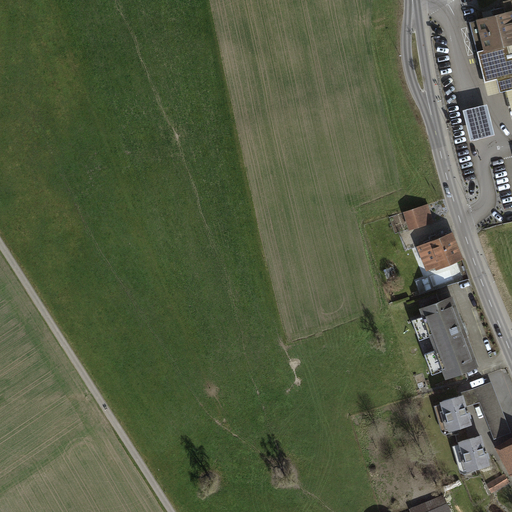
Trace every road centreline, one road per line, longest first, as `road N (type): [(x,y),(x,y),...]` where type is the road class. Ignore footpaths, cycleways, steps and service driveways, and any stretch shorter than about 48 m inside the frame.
road 1 (tertiary): [(413,0),(419,70),(459,213),(511,353)]
road 2 (track): [(171,511),(0,241)]
